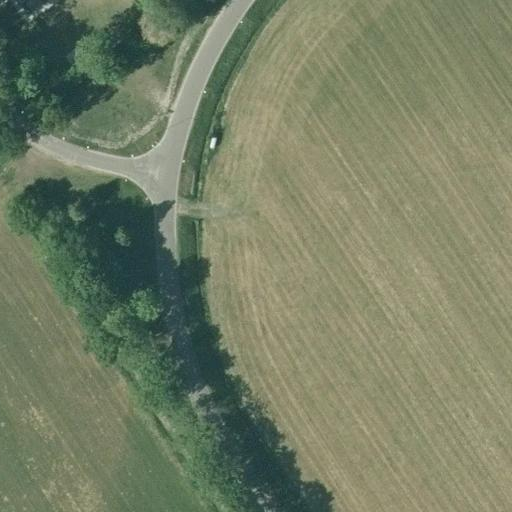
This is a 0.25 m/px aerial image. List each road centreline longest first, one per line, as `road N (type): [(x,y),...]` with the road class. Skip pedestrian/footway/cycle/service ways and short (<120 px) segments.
road 1 (tertiary): [(274,511),(200,398),(185,355),(163,244),(163,176)]
road 2 (tertiary): [(163,176),(188,96),(240,0)]
road 3 (unclassified): [(0,89),(30,127),(68,153),(163,176)]
